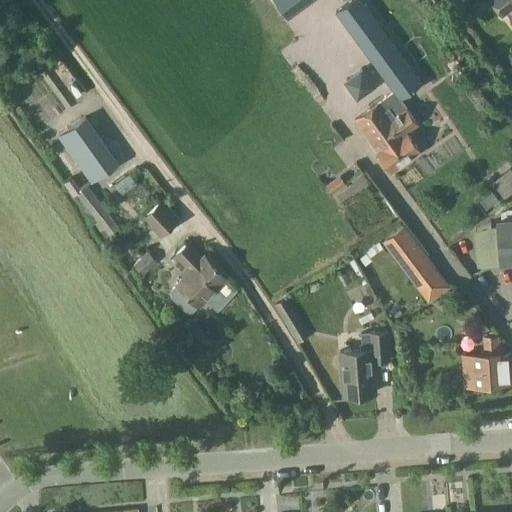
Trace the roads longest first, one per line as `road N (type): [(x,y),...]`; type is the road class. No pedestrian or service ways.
road 1 (track): [(37,0),(255,294),(347,452)]
road 2 (residential): [(29,482),(511,439)]
